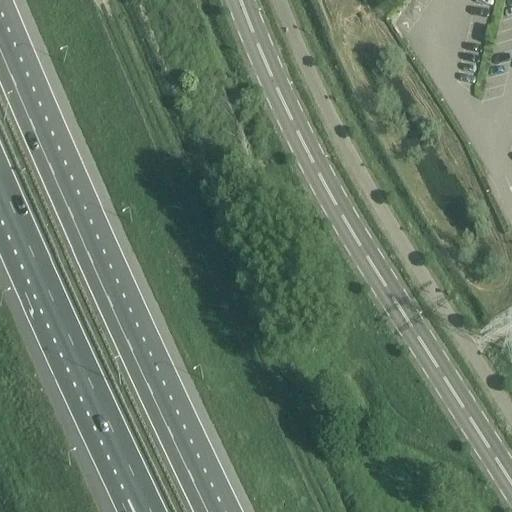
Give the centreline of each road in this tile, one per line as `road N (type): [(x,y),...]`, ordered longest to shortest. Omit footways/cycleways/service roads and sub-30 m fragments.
road 1 (tertiary): [(511,473),(351,223),(240,0)]
road 2 (motorway): [(209,511),(0,49)]
road 3 (motorway): [(0,172),(139,487)]
